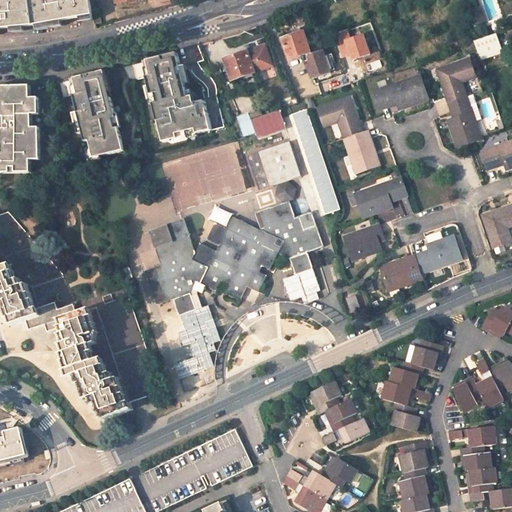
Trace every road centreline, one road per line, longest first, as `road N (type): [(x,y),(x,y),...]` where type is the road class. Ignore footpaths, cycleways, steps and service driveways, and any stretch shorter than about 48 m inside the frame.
road 1 (unclassified): [(449,301),(240,399)]
road 2 (secondary): [(200,15),(59,54),(0,60)]
road 3 (residential): [(464,333),(434,412),(455,511)]
road 4 (unclassified): [(240,399),(80,474)]
